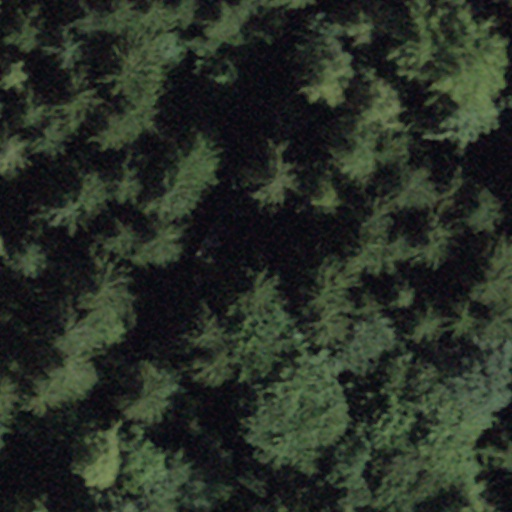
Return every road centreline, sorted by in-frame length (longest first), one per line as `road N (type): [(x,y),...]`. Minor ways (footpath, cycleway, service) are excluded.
road 1 (track): [(276,0),(181,351),(0,498)]
road 2 (track): [(511,243),(470,0)]
